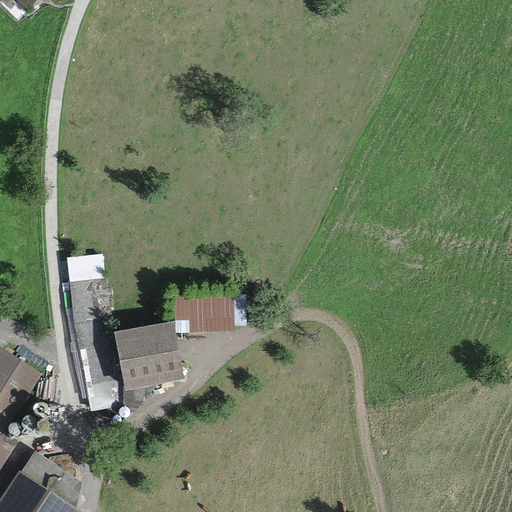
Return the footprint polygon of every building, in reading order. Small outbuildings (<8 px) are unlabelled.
[(105,256),(69,261),(79,350),(102,347),(97,313),(111,312),(105,256)] [(236,336),(234,299),(175,301),(177,338),(236,336)] [(237,301),(238,328),(247,328),(246,301),(237,301)] [(117,388),(172,378),(161,321),(106,331),(117,388)] [(0,383),(0,448),(30,404),(0,383)] [(0,511),(62,511),(63,511),(0,474),(0,511)]
